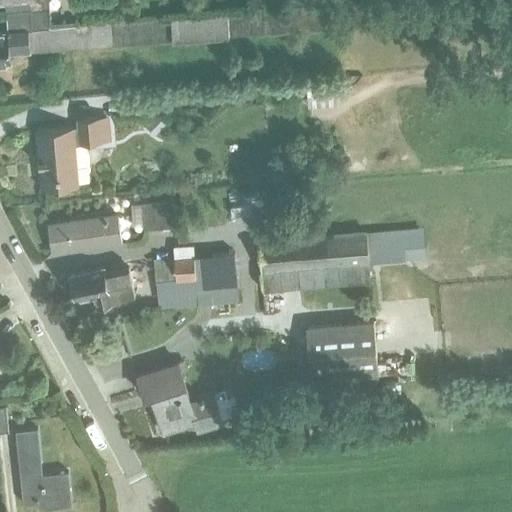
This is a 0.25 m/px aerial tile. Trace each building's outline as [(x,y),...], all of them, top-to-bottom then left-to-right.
[(51,7),(8,10),(9,29),(0,29),(0,62),(12,61),(12,52),(32,50),(174,40),(174,39),(269,32),(269,34),(448,21),(445,0),(397,0),(79,23),(78,19),(52,21),(51,7)] [(8,10),(51,7),(50,0),(6,0),(7,11),(8,10)] [(337,80),(307,83),(309,107),(338,104),(337,80)] [(158,113),(147,124),(156,133),(167,122),(158,113)] [(110,114),(77,116),(79,142),(112,139),(110,114)] [(75,125),(36,128),(41,187),(80,183),(75,125)] [(279,159),(273,160),(273,181),(323,177),(323,163),(314,164),(314,166),(283,167),(283,160),(279,159)] [(172,199),(143,201),(145,227),(178,225),(177,216),(173,217),(172,199)] [(119,210),(48,221),(53,252),(123,242),(119,210)] [(367,228),(259,238),(264,288),(372,279),(370,261),(405,259),(405,256),(426,255),(424,226),(368,230),(367,228)] [(175,255),(155,256),(159,306),(240,300),(237,250),(195,253),(195,243),(174,244),(175,255)] [(105,264),(71,272),(76,299),(95,295),(97,305),(122,299),(121,297),(136,294),(130,263),(106,268),(105,264)] [(323,381),(337,379),(379,375),(375,318),(307,324),(311,382),(323,381)] [(242,370),(273,371),(274,354),(243,352),(242,370)] [(203,355),(184,361),(187,370),(206,364),(203,355)] [(180,359),(139,372),(146,394),(153,392),(165,429),(197,419),(199,427),(225,419),(215,389),(193,396),(180,359)] [(191,384),(212,384),(211,369),(191,369),(191,384)] [(337,379),(323,381),(323,390),(338,388),(337,379)] [(0,429),(10,428),(7,403),(0,403),(0,429)] [(39,425),(16,427),(25,501),(39,499),(40,506),(73,503),(70,468),(44,471),(39,425)]
